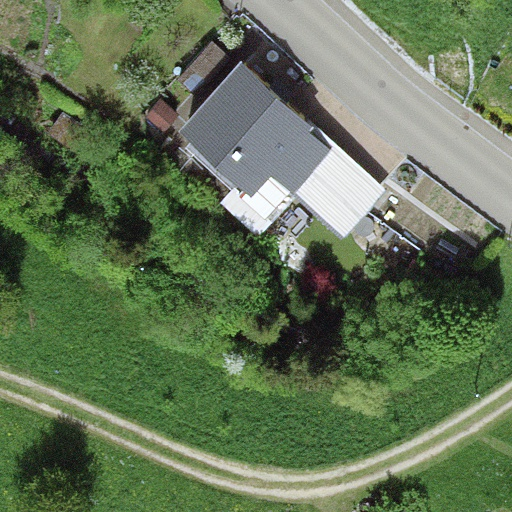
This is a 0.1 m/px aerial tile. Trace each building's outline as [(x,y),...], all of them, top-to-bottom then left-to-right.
[(203,103),(237,65),(211,42),(177,80),(203,103)] [(314,126),(241,61),(237,65),(203,103),(178,131),(238,185),(252,198),(272,176),(292,193),(330,151),(309,132),(314,126)] [(180,116),(161,98),(143,118),(162,135),(180,116)] [(87,127),(62,110),(46,135),(71,151),(87,127)] [(315,125),(314,126),(309,132),(330,151),(292,193),(296,197),(342,239),(387,190),(315,125)] [(259,236),(296,197),(292,193),(272,176),(252,198),(238,185),(220,202),(259,236)]
